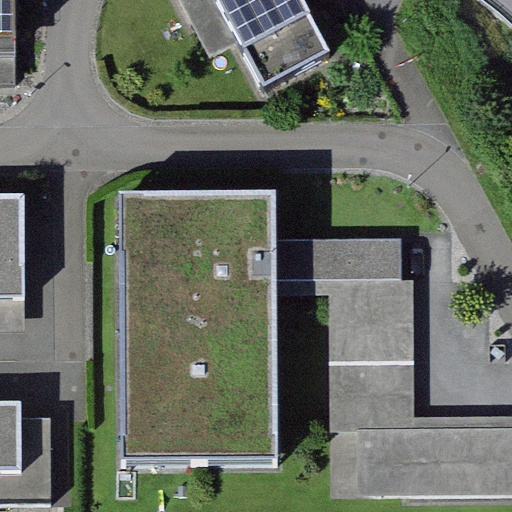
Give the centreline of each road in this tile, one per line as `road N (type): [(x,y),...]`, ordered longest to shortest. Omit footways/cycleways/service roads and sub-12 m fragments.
road 1 (residential): [(446,167),(393,144),(0,142)]
road 2 (residential): [(376,0),(446,167)]
road 3 (residential): [(446,167),(511,290)]
